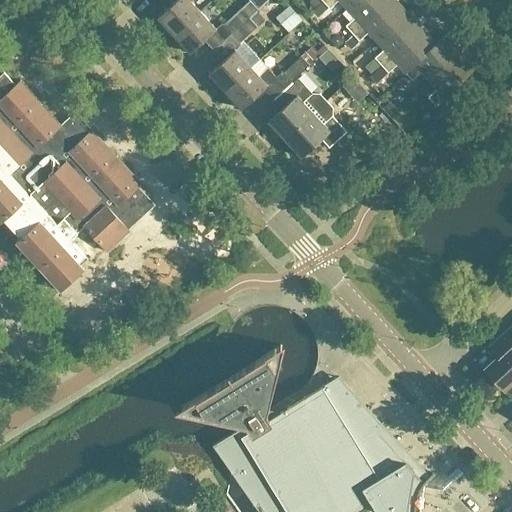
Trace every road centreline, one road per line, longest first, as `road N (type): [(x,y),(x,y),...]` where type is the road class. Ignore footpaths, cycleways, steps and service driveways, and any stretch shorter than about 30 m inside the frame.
road 1 (tertiary): [(422,381),(70,0)]
road 2 (tertiary): [(511,483),(422,381)]
